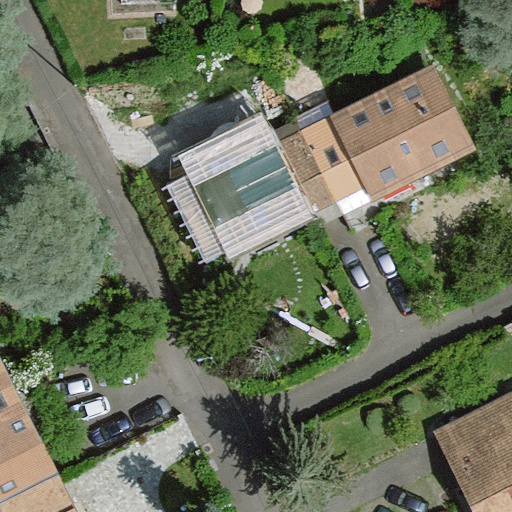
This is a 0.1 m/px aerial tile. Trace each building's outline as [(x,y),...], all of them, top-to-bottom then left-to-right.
[(434,74),(307,138),(336,195),(362,183),(368,180),(371,184),(424,157),(429,168),(470,146),(434,74)] [(268,138),(174,186),(210,259),(250,238),(245,228),(297,202),(303,213),(309,210),(336,195),(307,138),(275,153),(268,138)] [(70,194),(35,211),(49,239),(84,222),(70,194)] [(0,506),(55,478),(12,392),(0,367),(0,506)] [(511,511),(511,399),(462,424),(481,461),(460,471),(481,511),(511,511)] [(442,434),(460,471),(481,461),(462,424),(442,434)] [(71,511),(68,505),(55,478),(0,506),(0,511),(71,511)]
